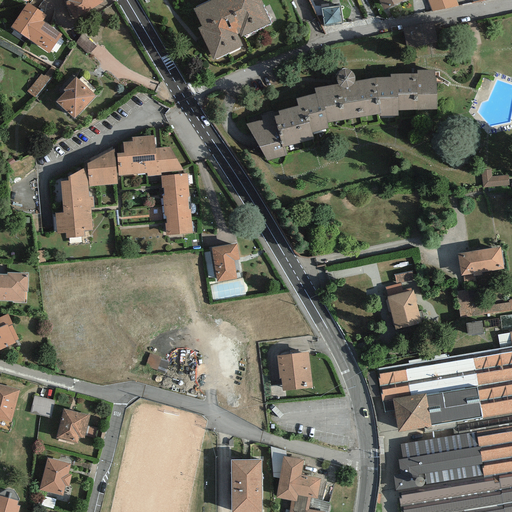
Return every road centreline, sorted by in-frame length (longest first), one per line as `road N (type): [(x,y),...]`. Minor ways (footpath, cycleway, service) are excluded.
road 1 (primary): [(368,469),(361,404),(342,348),(185,102)]
road 2 (residential): [(511,3),(335,41),(185,102)]
road 3 (residential): [(368,469),(225,422),(210,409),(136,390),(119,396)]
road 4 (residential): [(119,396),(0,365)]
